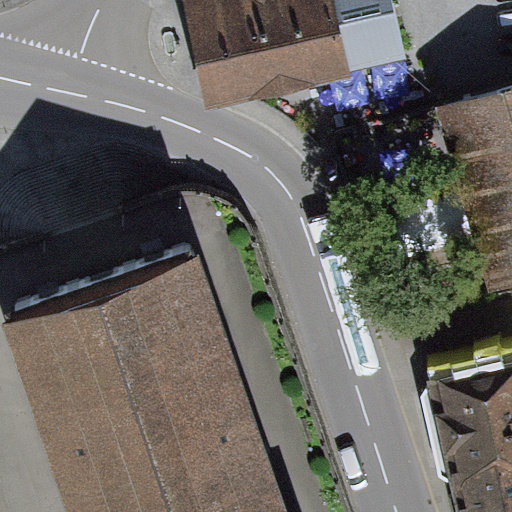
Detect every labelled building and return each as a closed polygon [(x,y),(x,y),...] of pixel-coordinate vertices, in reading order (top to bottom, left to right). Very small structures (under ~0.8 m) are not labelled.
[(191,0),(211,89),(357,59),(355,52),(409,40),(400,0),(191,0)] [(511,270),(511,64),(433,87),(487,277),(511,270)] [(292,511),(196,233),(1,301),(73,511),(292,511)] [(448,511),(455,511),(511,501),(511,365),(424,382),(448,511)] [(511,511),(511,501),(455,511),(511,511)]
